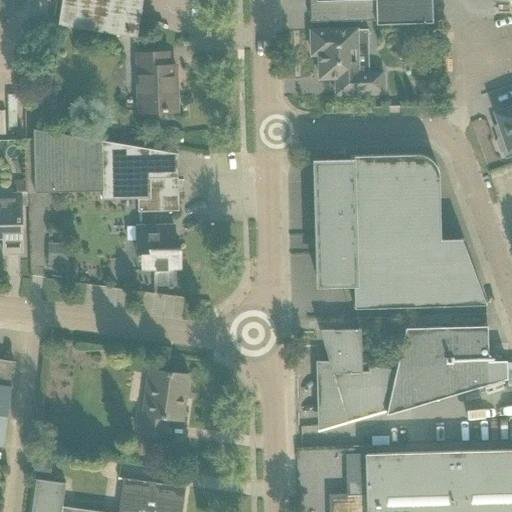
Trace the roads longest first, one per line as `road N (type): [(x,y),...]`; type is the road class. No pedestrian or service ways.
road 1 (unclassified): [(511,300),(445,134),(422,126),(265,133)]
road 2 (unclassified): [(0,307),(273,343)]
road 3 (unclassified): [(273,343),(265,133)]
road 4 (unclassified): [(276,511),(273,343)]
road 5 (unclassified): [(265,133),(262,0)]
